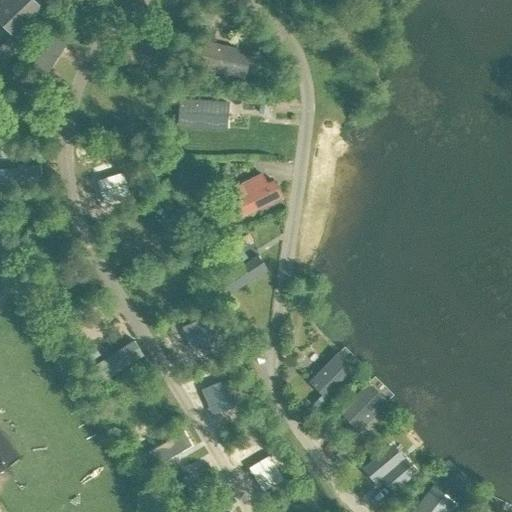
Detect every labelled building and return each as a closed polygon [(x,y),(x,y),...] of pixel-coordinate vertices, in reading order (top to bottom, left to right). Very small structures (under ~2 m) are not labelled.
[(3,0),(0,3),(0,24),(20,45),(28,37),(25,34),(47,13),(34,0),(3,0)] [(214,15),(202,12),(199,24),(211,27),(214,15)] [(176,29),(163,25),(159,37),(172,41),(176,29)] [(54,34),(31,70),(47,80),(69,43),(54,34)] [(170,50),(132,38),(123,65),(161,77),(170,50)] [(252,52),(203,40),(196,68),(245,79),(252,52)] [(17,51),(7,41),(0,47),(0,60),(3,64),(17,51)] [(230,102),(180,98),(178,126),(227,131),(230,102)] [(269,115),(270,100),(259,99),(258,114),(269,115)] [(0,187),(43,183),(41,164),(0,169),(0,187)] [(97,181),(98,182),(99,182),(105,201),(104,202),(104,204),(131,195),(124,172),(97,181)] [(235,221),(283,197),(274,180),(227,204),(235,221)] [(126,243),(163,224),(155,209),(119,228),(126,243)] [(222,230),(218,215),(206,218),(210,233),(222,230)] [(241,246),(233,234),(221,242),(229,254),(241,246)] [(257,256),(220,280),(229,294),(266,271),(257,256)] [(145,281),(151,296),(189,279),(182,264),(145,281)] [(297,293),(295,308),(306,309),(308,294),(297,293)] [(209,317),(183,328),(192,350),(210,342),(206,334),(215,330),(209,317)] [(134,340),(94,366),(103,382),(144,355),(134,340)] [(100,356),(95,346),(81,354),(87,364),(100,356)] [(359,372),(338,352),(309,381),(322,395),(329,402),(359,372)] [(225,380),(202,389),(210,407),(232,398),(225,380)] [(389,402),(368,381),(339,411),(360,432),(389,402)] [(129,435),(171,411),(162,395),(120,419),(129,435)] [(322,395),(313,404),(323,414),(332,405),(329,402),(322,395)] [(192,446),(184,432),(144,454),(153,468),(192,446)] [(354,455),(345,446),(335,455),(344,464),(354,455)] [(376,484),(382,479),(394,493),(418,473),(405,458),(397,464),(385,450),(363,469),(376,484)] [(270,455),(268,456),(269,458),(252,468),(251,467),(249,468),(264,492),(284,480),(270,455)] [(188,490),(196,485),(190,474),(181,479),(188,490)] [(194,501),(202,496),(196,485),(188,490),(194,501)] [(446,511),(450,507),(428,490),(411,511),(446,511)] [(314,494),(283,511),(318,511),(323,510),(314,494)]
